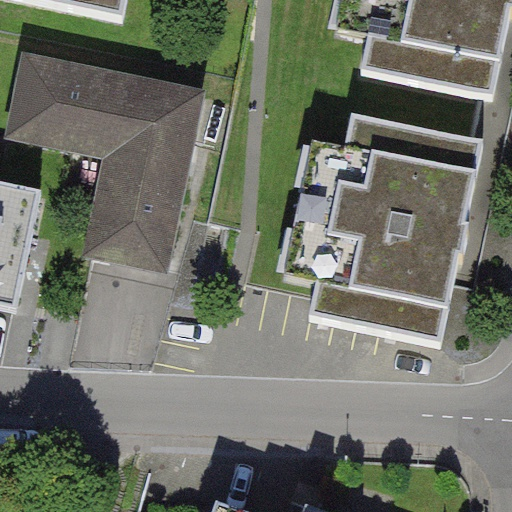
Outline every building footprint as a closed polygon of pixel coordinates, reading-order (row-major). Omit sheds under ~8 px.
[(14,0),(121,22),(125,0),(14,0)] [(498,95),(511,28),(511,0),(352,0),(339,62),(498,95)] [(206,103),(21,64),(3,149),(103,170),(83,266),(168,283),(206,103)] [(442,344),(481,165),(320,130),(281,310),(442,344)] [(0,323),(12,326),(37,211),(0,202),(0,323)]
